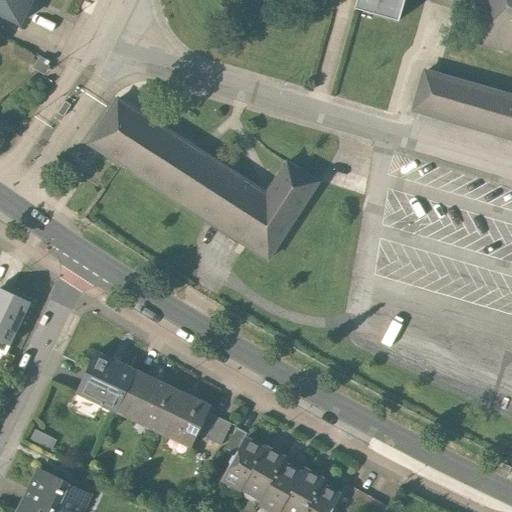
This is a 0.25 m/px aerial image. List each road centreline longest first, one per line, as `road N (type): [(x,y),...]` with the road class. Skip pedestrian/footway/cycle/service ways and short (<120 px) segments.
road 1 (tertiary): [(84,255),(310,391),(511,496)]
road 2 (residential): [(0,432),(84,255)]
